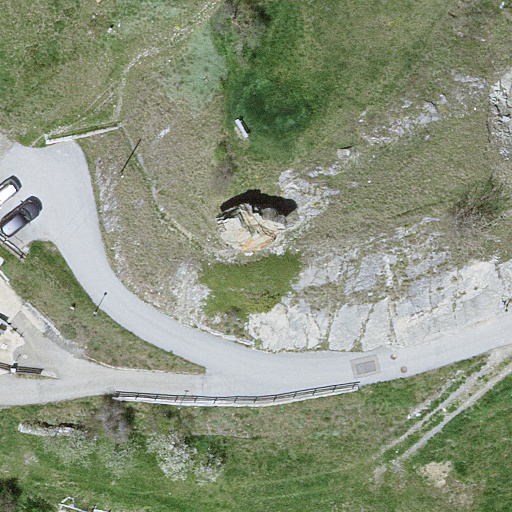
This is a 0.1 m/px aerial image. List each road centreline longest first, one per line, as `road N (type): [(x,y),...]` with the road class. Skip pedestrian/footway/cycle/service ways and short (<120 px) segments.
road 1 (residential): [(511,333),(459,351),(293,380),(0,398)]
road 2 (track): [(59,159),(107,296),(188,346),(293,380)]
